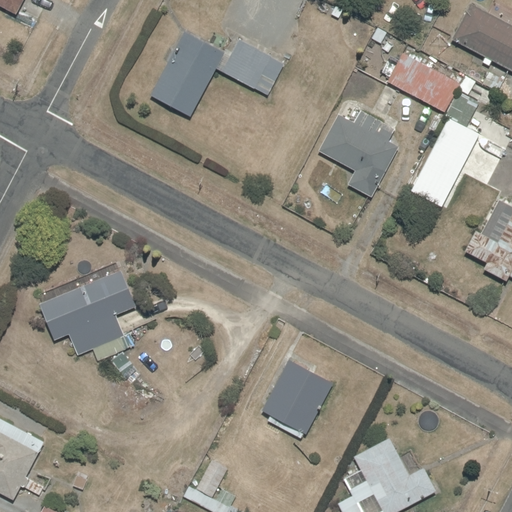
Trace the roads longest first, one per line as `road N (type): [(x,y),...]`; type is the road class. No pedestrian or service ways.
road 1 (residential): [(36,131),(511,384)]
road 2 (residential): [(36,131),(108,0)]
